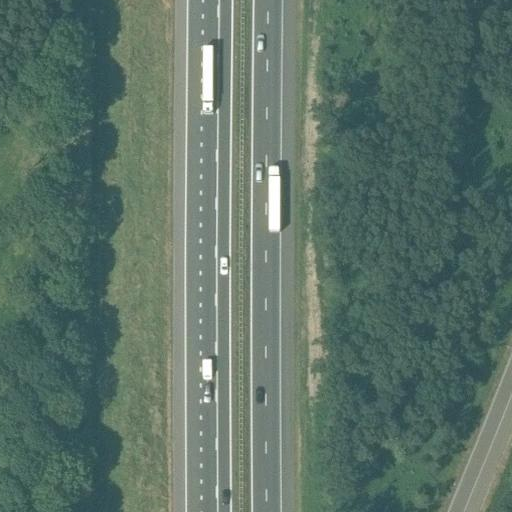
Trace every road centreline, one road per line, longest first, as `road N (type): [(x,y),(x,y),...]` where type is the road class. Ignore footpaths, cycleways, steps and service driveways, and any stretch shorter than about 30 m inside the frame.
road 1 (motorway): [(269,511),(265,0)]
road 2 (motorway): [(219,0),(216,511)]
road 3 (motorway): [(459,511),(511,381)]
